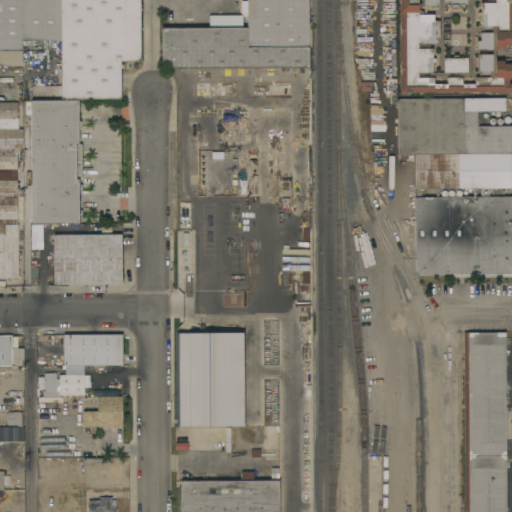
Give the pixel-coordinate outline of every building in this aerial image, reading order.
[(0,64),(0,0),(140,0),(141,62),(120,62),(120,99),(32,100),(32,86),(61,86),(61,41),(22,41),(22,66),(11,66),(0,64)] [(162,61),(161,29),(209,28),(209,16),(241,16),(240,1),(247,1),(247,0),(308,0),(309,68),(174,69),(162,61)] [(511,0),(511,46),(504,46),(504,49),(495,49),(495,61),(504,61),(504,64),(511,64),(511,78),(509,78),(509,84),(511,84),(511,93),(400,93),(399,0),(511,0)] [(236,97),(196,97),(195,82),(236,82),(236,97)] [(253,82),(290,82),(290,95),(253,95),(253,82)] [(397,155),(397,99),(505,99),(505,112),(477,112),(477,126),(511,126),(511,154),(414,155),(397,155)] [(292,146),(289,146),(289,145),(278,144),(278,197),(196,197),(196,100),(270,100),(270,108),(274,108),(274,101),(283,101),(283,107),(302,107),(302,105),(310,105),(310,108),(311,108),(312,207),(292,207),(292,146)] [(31,101),(78,101),(79,122),(81,122),(81,130),(78,130),(79,144),(81,144),(82,180),(79,180),(79,184),(82,184),(82,193),(79,193),(79,210),(82,210),(82,219),(79,219),(79,224),(32,225),(31,101)] [(0,129),(0,103),(17,103),(17,119),(18,119),(18,129),(0,129)] [(23,129),(23,149),(17,149),(0,149),(0,129),(18,129),(23,129)] [(17,190),(22,190),(23,219),(18,219),(18,225),(0,225),(0,149),(17,149),(17,190)] [(511,154),(511,189),(414,189),(414,155),(511,154)] [(415,198),(511,197),(511,277),(452,277),(452,275),(415,275),(415,198)] [(18,225),(18,278),(0,278),(0,225),(18,225)] [(30,238),(30,225),(43,225),(43,238),(30,238)] [(54,285),(53,235),(122,235),(122,285),(54,285)] [(505,511),(463,511),(463,333),(505,332),(505,511)] [(177,428),(177,333),(243,333),(243,428),(177,428)] [(0,366),(0,335),(11,335),(11,349),(23,348),(24,365),(13,365),(13,364),(11,364),(12,366),(0,366)] [(63,366),(63,335),(122,335),(122,365),(63,366)] [(83,375),(83,366),(65,366),(64,374),(83,375)] [(56,373),(56,380),(59,380),(59,375),(84,375),(84,378),(86,378),(86,383),(84,383),(84,395),(59,396),(59,388),(57,388),(57,397),(42,397),(42,391),(44,391),(44,373),(56,373)] [(15,394),(0,394),(0,386),(15,386),(15,394)] [(122,428),(116,428),(116,431),(111,431),(111,428),(82,428),(82,411),(97,411),(97,397),(122,397),(122,428)] [(21,412),(21,425),(22,425),(22,427),(17,427),(17,426),(7,426),(7,412),(21,412)] [(175,450),(175,443),(187,443),(187,451),(175,450)] [(250,449),(260,449),(260,458),(250,458),(250,449)] [(0,490),(0,472),(3,472),(3,476),(10,476),(10,489),(3,489),(3,490),(2,490),(0,490)] [(279,511),(181,511),(181,482),(241,481),(240,472),(254,472),(254,481),(279,481),(279,511)] [(88,511),(88,500),(99,500),(99,497),(111,497),(111,500),(116,500),(116,509),(117,509),(117,511),(88,511)]
